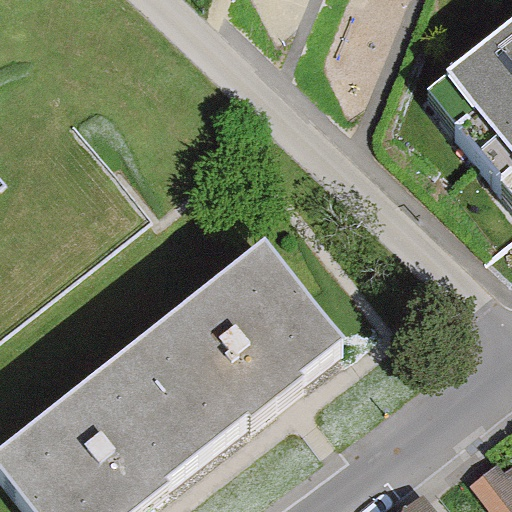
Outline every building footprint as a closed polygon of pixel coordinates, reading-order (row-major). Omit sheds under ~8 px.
[(511,41),(426,110),(511,222),(511,41)] [(0,350),(151,235),(73,135),(3,189),(0,185),(0,350)] [(263,264),(0,470),(0,489),(17,511),(148,511),(338,363),(263,264)] [(511,511),(511,471),(500,481),(492,470),(468,488),(486,511),(511,511)] [(402,511),(424,511),(416,501),(402,511)]
